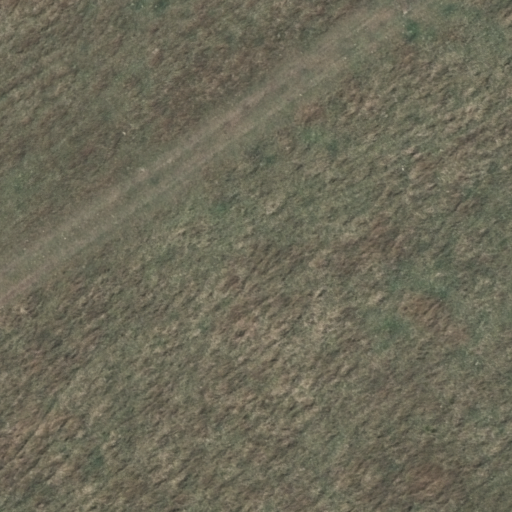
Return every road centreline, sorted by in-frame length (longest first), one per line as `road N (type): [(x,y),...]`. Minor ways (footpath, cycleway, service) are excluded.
road 1 (track): [(336,0),(0,286)]
road 2 (track): [(93,0),(0,82)]
